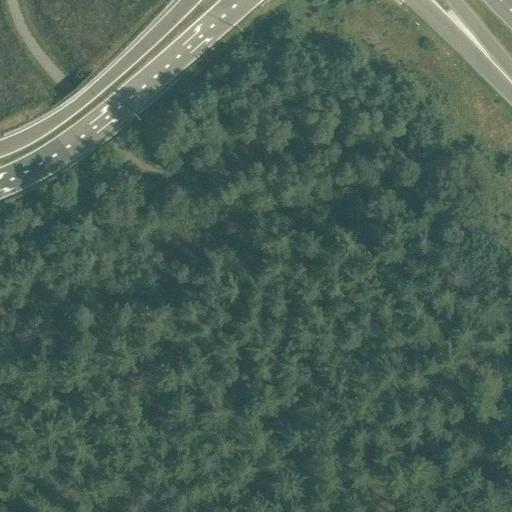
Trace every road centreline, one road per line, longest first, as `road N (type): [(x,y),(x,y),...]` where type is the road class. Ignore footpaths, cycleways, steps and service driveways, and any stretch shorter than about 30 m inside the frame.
road 1 (motorway): [(0,183),(77,140),(236,3)]
road 2 (motorway): [(192,0),(61,117),(0,148)]
road 3 (motorway): [(414,0),(511,94)]
